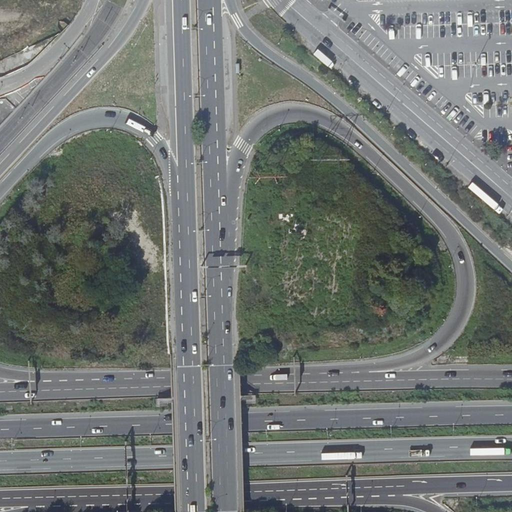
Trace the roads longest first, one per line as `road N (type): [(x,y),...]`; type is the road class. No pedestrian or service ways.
road 1 (trunk): [(218,183),(261,121),(289,111),(319,114),(454,236),(466,295),(453,332),(421,355),(341,381)]
road 2 (trunk): [(0,461),(511,446)]
road 3 (trunk): [(511,414),(0,429)]
road 4 (trunk): [(511,266),(337,100),(252,39),(228,0)]
road 5 (trunk): [(224,511),(218,183)]
road 6 (trunk): [(54,497),(374,486)]
road 7 (trunk): [(189,208),(192,511)]
road 8 (tertiary): [(285,0),(511,194)]
road 9 (trunk): [(341,381),(49,390)]
road 10 (trunk): [(0,191),(57,133),(112,118),(154,139),(189,208)]
road 11 (trunk): [(145,0),(124,35),(0,169)]
road 12 (trunk): [(182,0),(189,208)]
road 13 (trunk): [(218,183),(210,0)]
road 14 (trunk): [(511,379),(341,381)]
road 15 (trunk): [(374,486),(511,483)]
